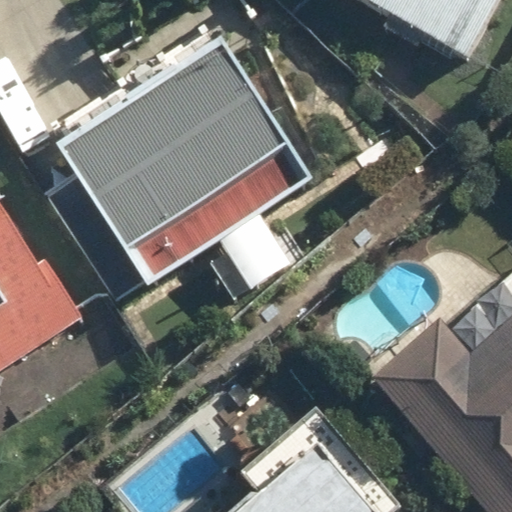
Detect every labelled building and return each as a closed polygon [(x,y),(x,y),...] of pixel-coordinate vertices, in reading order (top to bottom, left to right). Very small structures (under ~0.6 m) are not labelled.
[(327,0),(456,72),(496,0),(327,0)] [(292,274),(257,223),(299,195),(209,62),(50,169),(140,302),(209,256),(244,306),(292,274)] [(43,300),(0,238),(0,378),(80,323),(57,290),(43,300)] [(474,511),(511,511),(511,323),(458,374),(425,339),(365,395),(474,511)] [(344,511),(303,466),(251,511),(344,511)]
